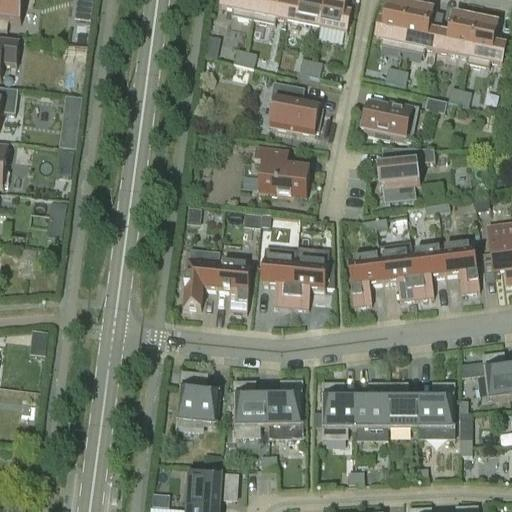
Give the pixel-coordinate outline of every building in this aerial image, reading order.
[(0,0),(0,35),(7,36),(8,26),(21,28),(24,0),(0,0)] [(231,21),(253,26),(258,0),(223,0),(221,12),(233,14),(231,21)] [(287,25),(291,8),(280,6),(281,0),(258,0),(253,26),(275,30),(277,23),(287,25)] [(287,25),(320,32),(326,0),(303,0),(301,10),(291,8),(287,25)] [(326,0),(320,32),(321,32),(344,37),(347,37),(350,20),(345,19),(349,0),(326,0)] [(380,51),(402,56),(411,12),(389,7),(385,27),(380,26),(376,43),(381,44),(380,51)] [(426,54),(436,56),(440,39),(429,36),(433,18),(433,17),(411,12),(402,56),(424,61),(426,54)] [(443,20),(433,18),(429,36),(440,39),(443,20)] [(436,56),(468,63),(476,26),(454,21),(450,41),(440,39),(436,56)] [(468,63),(466,70),(489,74),(490,67),(502,69),(505,52),(494,50),(498,30),(476,26),(468,63)] [(20,48),(0,45),(0,84),(1,85),(3,69),(17,71),(20,48)] [(233,69),(244,72),(247,57),(237,55),(233,69)] [(247,57),(244,72),(254,74),(257,60),(247,57)] [(299,79),(309,81),(313,66),(303,64),(299,79)] [(313,66),(309,81),(320,84),(323,69),(313,66)] [(385,88),(395,90),(399,75),(388,73),(385,88)] [(399,75),(395,90),(406,92),(409,77),(399,75)] [(315,137),(318,137),(321,125),(318,124),(320,112),(301,108),(303,95),(275,89),(272,103),(276,103),(270,131),(314,140),(315,137)] [(0,131),(2,118),(15,120),(18,95),(0,93),(0,131)] [(448,108),(458,110),(462,96),(452,93),(448,108)] [(462,96),(458,110),(468,113),(472,98),(462,96)] [(63,119),(79,121),(82,104),(65,102),(63,119)] [(448,108),(428,104),(426,115),(445,119),(448,108)] [(367,117),(364,116),(361,132),(364,132),(364,136),(376,139),(375,142),(390,145),(390,142),(410,146),(417,113),(394,109),(393,112),(373,108),(372,114),(368,113),(367,117)] [(0,193),(3,194),(4,190),(8,191),(9,177),(5,176),(9,151),(0,149),(0,193)] [(60,162),(73,163),(74,156),(61,154),(60,162)] [(289,158),(257,154),(255,170),(262,171),(259,197),(307,203),(310,175),(287,172),(289,158)] [(384,172),(377,172),(380,195),(383,194),(385,208),(412,205),(416,205),(414,191),(420,190),(418,171),(435,169),(434,157),(382,155),(384,172)] [(477,216),(489,215),(487,204),(476,205),(477,216)] [(50,219),(66,221),(67,209),(52,207),(50,219)] [(449,208),(437,210),(438,217),(450,216),(449,208)] [(438,217),(437,210),(425,211),(426,219),(438,217)] [(245,218),(244,231),(260,233),(262,220),(245,218)] [(270,233),(271,221),(263,221),(262,232),(270,233)] [(386,224),(375,226),(376,234),(388,232),(386,224)] [(364,236),(376,234),(375,226),(363,228),(364,236)] [(507,289),(511,288),(511,231),(489,234),(494,275),(505,274),(507,289)] [(400,307),(418,305),(412,257),(411,249),(378,253),(379,261),(383,289),(397,287),(400,307)] [(474,249),(442,253),(445,281),(459,279),(462,299),(480,297),(474,249)] [(412,257),(418,305),(434,303),(432,283),(445,281),(442,253),(412,257)] [(292,313),(296,265),(297,257),(265,254),(262,290),(276,292),(275,311),(292,313)] [(36,257),(21,255),(20,264),(35,266),(36,257)] [(370,290),(383,289),(379,261),(348,265),(354,312),(372,310),(370,290)] [(188,265),(183,313),(201,314),(203,294),(217,296),(220,268),(188,265)] [(296,265),(292,313),(309,315),(311,295),(326,296),(326,293),(334,293),(333,269),(328,269),(328,268),(296,265)] [(252,271),(220,268),(217,296),(231,297),(229,317),(247,319),(252,271)] [(47,360),(51,336),(35,333),(31,357),(47,360)] [(511,402),(511,376),(507,377),(504,360),(484,362),(489,405),(511,402)] [(216,431),(219,398),(217,398),(217,403),(206,402),(208,381),(183,379),(177,434),(202,437),(203,429),(216,431)] [(281,406),(268,406),(269,432),(269,444),(302,443),(301,388),(280,388),(281,406)] [(259,432),(269,432),(268,406),(256,407),(256,389),(235,389),(236,442),(259,441),(259,432)] [(346,434),(356,433),(357,408),(344,409),(344,390),(324,390),(324,418),(324,433),(324,443),(346,443),(346,434)] [(356,433),(388,434),(388,390),(369,390),(369,408),(357,408),(356,433)] [(420,434),(420,408),(408,408),(408,390),(388,390),(388,434),(420,434)] [(433,408),(420,408),(420,434),(420,443),(453,443),(453,390),(433,390),(433,408)] [(468,407),(460,407),(460,419),(468,419),(468,407)] [(324,418),(314,418),(314,433),(324,433),(324,418)] [(473,419),(468,419),(460,419),(460,427),(473,427),(473,419)] [(460,453),(472,453),(473,445),(460,445),(460,453)] [(460,460),(472,461),(472,453),(460,453),(460,460)] [(221,461),(205,460),(204,471),(220,472),(221,461)] [(262,474),(269,474),(269,461),(261,462),(262,474)] [(277,461),(269,461),(269,474),(277,473),(277,461)] [(421,486),(420,474),(412,474),(413,487),(421,486)] [(428,474),(420,474),(421,486),(429,486),(428,474)] [(389,475),(389,488),(402,488),(402,475),(389,475)] [(357,490),(356,477),(348,478),(349,490),(357,490)] [(364,477),(356,477),(357,490),(365,489),(364,477)] [(189,479),(187,511),(214,511),(215,505),(236,507),(237,482),(189,479)] [(153,511),(164,511),(169,511),(170,500),(154,498),(153,511)]
